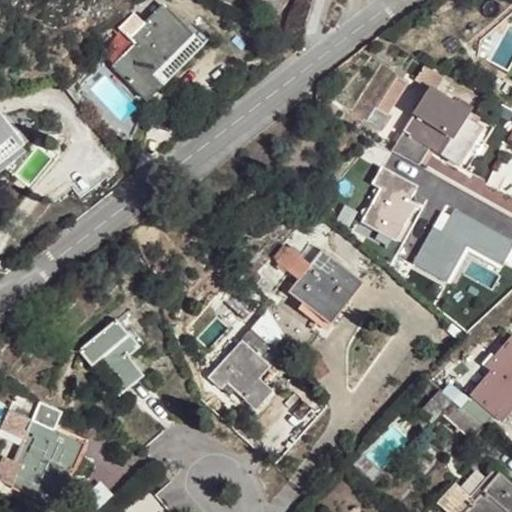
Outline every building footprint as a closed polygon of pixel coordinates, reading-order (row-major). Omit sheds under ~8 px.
[(175,0),(115,47),(149,91),(217,39),(204,21),(198,27),(175,0)] [(418,80),(428,62),(409,52),(398,70),(415,80),(415,79),(418,80)] [(418,80),(415,79),(415,80),(400,105),(389,125),(379,143),(396,153),(408,159),(419,140),(455,161),(481,115),(418,80)] [(334,103),(321,96),(315,107),(328,114),(334,103)] [(378,107),(362,98),(353,114),(369,123),(378,107)] [(0,144),(13,134),(0,117),(0,144)] [(420,189),(385,169),(376,184),(384,189),(366,222),(398,241),(418,206),(412,202),(420,189)] [(441,211),(414,263),(449,281),(467,247),(505,267),(511,254),(511,237),(456,208),(451,216),(441,211)] [(360,280),(323,249),(289,291),(327,321),(360,280)] [(258,305),(238,287),(223,304),(243,320),(258,305)] [(145,336),(123,306),(83,335),(95,352),(97,352),(114,373),(120,369),(123,374),(142,360),(133,346),(145,336)] [(229,384),(238,393),(244,398),(269,368),(263,362),(275,349),(252,331),(216,375),(229,384)] [(493,362),(456,404),(479,423),(490,411),(497,417),(511,399),(511,335),(509,332),(487,356),(493,362)] [(233,400),(238,393),(229,384),(223,390),(233,400)] [(456,404),(436,386),(425,400),(468,436),(479,423),(456,404)] [(86,429),(11,396),(2,416),(22,426),(10,455),(21,460),(14,475),(26,480),(29,476),(48,485),(62,454),(73,458),(86,429)] [(511,511),(511,484),(494,469),(457,511),(511,511)]
